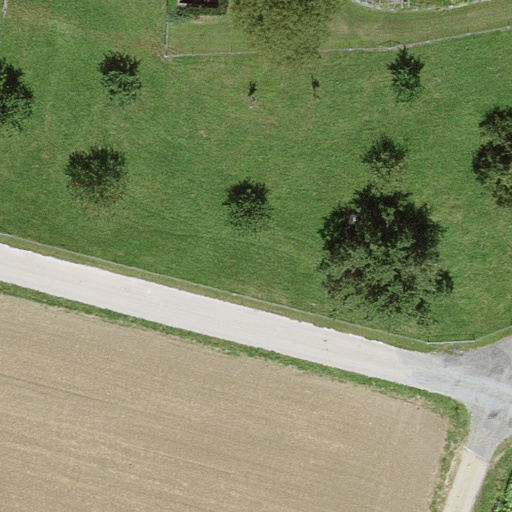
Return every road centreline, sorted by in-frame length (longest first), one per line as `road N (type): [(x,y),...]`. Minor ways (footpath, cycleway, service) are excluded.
road 1 (track): [(0,262),(511,403)]
road 2 (track): [(511,389),(465,511)]
